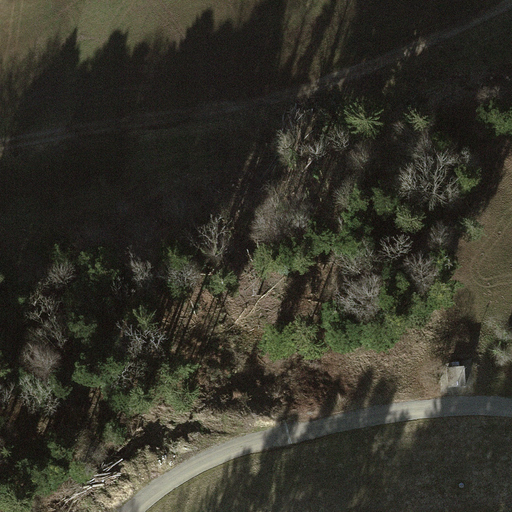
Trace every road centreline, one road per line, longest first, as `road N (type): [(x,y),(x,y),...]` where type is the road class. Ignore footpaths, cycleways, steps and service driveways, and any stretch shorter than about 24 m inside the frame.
road 1 (track): [(0,146),(283,100),(381,67),(511,0)]
road 2 (track): [(511,412),(460,408),(280,435),(206,458),(127,511)]
